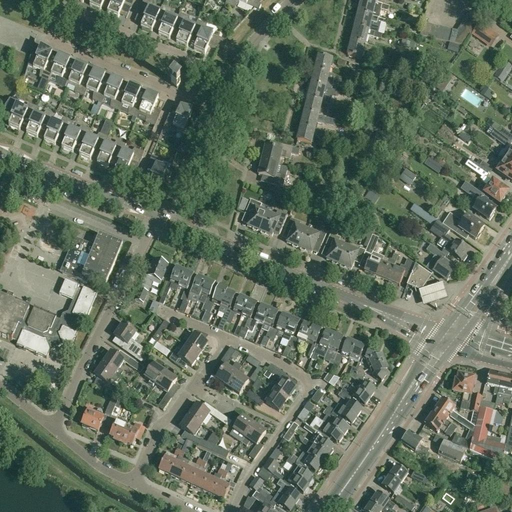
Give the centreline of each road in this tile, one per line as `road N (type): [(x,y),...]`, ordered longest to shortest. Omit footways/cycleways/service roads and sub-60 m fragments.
road 1 (residential): [(232,76),(61,6),(47,39),(218,111)]
road 2 (residential): [(231,511),(306,395),(306,382),(229,340)]
road 3 (residential): [(51,427),(156,217)]
road 4 (tertiary): [(332,290),(168,222)]
road 5 (residential): [(130,483),(163,423),(229,340)]
road 6 (tertiary): [(156,217),(0,151)]
road 7 (primary): [(358,469),(451,350)]
road 8 (primary): [(430,344),(358,469)]
road 9 (residential): [(168,222),(218,111)]
